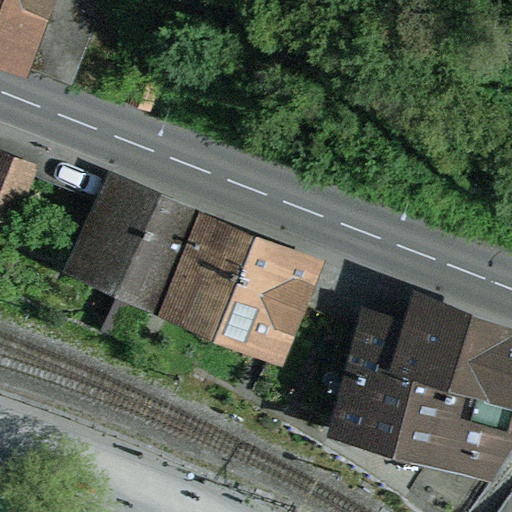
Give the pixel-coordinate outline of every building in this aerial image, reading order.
[(0,0),(0,43),(68,71),(96,2),(93,0),(0,0)] [(139,71),(130,98),(150,105),(159,78),(139,71)] [(0,157),(0,212),(10,217),(29,170),(0,157)] [(124,183),(84,259),(155,292),(190,215),(124,183)] [(190,215),(155,292),(218,319),(251,240),(190,215)] [(277,343),(313,265),(251,240),(218,319),(277,343)] [(430,444),(496,462),(511,439),(511,336),(421,301),(412,332),(403,362),(450,376),(430,444)] [(370,321),(343,420),(430,444),(450,376),(403,362),(412,332),(370,321)]
